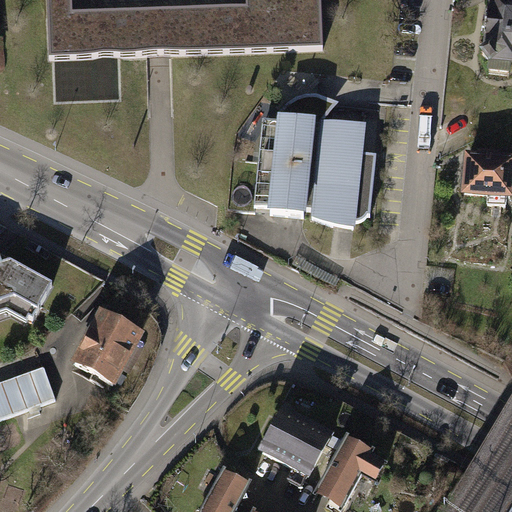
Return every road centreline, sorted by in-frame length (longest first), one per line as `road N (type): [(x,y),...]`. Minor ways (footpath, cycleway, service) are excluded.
road 1 (secondary): [(254,297),(290,334),(511,458)]
road 2 (secondary): [(511,422),(302,307),(254,297)]
road 3 (residential): [(438,0),(410,285)]
road 4 (tertiary): [(0,167),(254,297)]
road 5 (secondary): [(87,511),(213,367),(254,297)]
